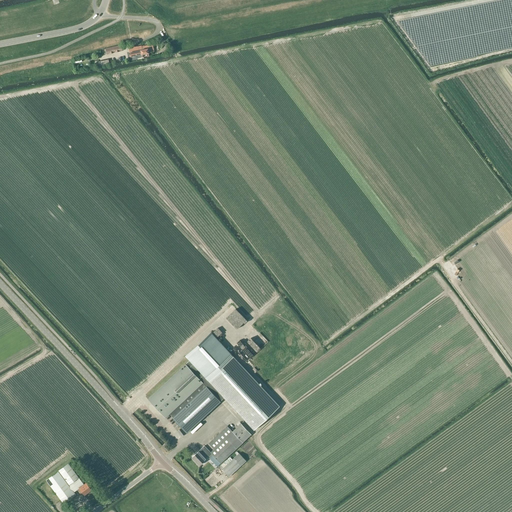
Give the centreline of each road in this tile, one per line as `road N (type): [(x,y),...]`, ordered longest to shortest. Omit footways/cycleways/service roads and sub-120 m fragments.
road 1 (tertiary): [(162,463),(0,283)]
road 2 (tertiary): [(0,43),(81,27),(106,0)]
